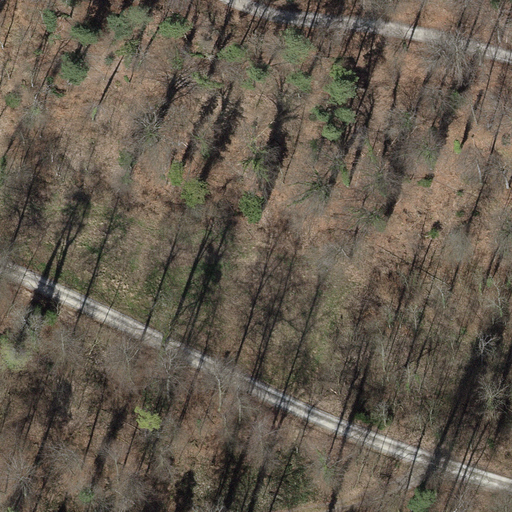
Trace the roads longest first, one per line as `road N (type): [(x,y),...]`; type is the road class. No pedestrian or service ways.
road 1 (track): [(511,483),(353,431),(0,266)]
road 2 (track): [(511,56),(290,17),(239,0)]
road 3 (track): [(303,511),(408,482),(436,463)]
